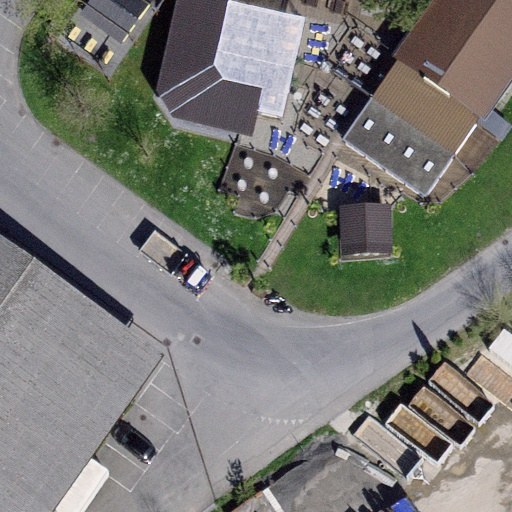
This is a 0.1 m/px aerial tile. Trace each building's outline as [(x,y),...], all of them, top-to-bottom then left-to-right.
[(358,36),(365,0),(214,0),(214,5),(358,36)] [(435,211),(511,97),(511,0),(443,0),(398,66),(342,148),(435,211)] [(231,15),(180,4),(157,106),(170,132),(251,152),(263,100),(225,91),(216,79),(231,15)] [(304,121),(342,148),(398,66),(360,40),(304,121)] [(391,265),(389,217),(342,219),(344,267),(391,265)] [(0,511),(62,511),(160,382),(0,268),(0,511)]
